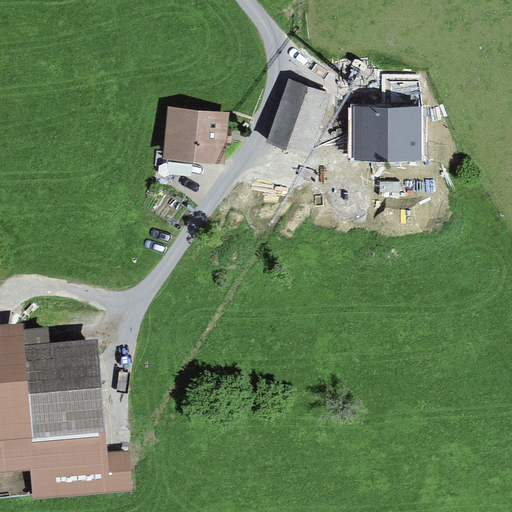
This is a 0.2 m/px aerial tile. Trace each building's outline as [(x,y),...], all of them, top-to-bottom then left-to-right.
[(290,83),(268,146),(310,161),(332,98),(290,83)] [(422,87),(353,93),(358,143),(426,137),(422,87)] [(229,116),(168,112),(164,163),(226,167),(229,116)] [(22,318),(0,319),(0,464),(34,462),(36,494),(133,486),(130,448),(108,449),(106,424),(32,430),(24,341),(22,318)] [(99,334),(24,341),(32,430),(106,424),(99,334)]
